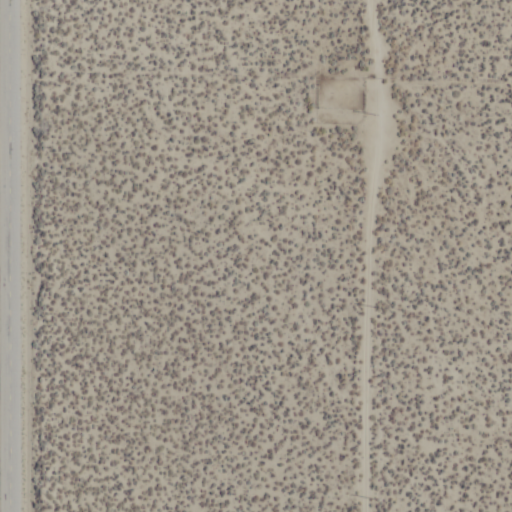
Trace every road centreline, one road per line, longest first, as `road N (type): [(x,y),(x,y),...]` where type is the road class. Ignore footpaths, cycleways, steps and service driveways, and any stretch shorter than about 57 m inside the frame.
road 1 (track): [(373,511),(375,220),(387,111),(375,0)]
road 2 (tertiary): [(19,0),(19,511)]
